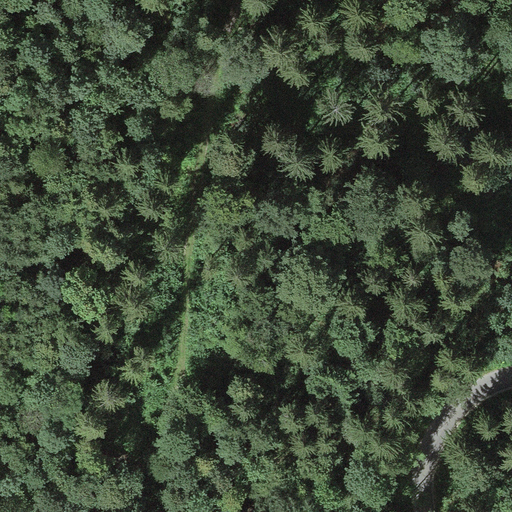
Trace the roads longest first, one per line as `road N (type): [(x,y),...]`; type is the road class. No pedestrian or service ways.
road 1 (track): [(237,0),(215,74),(216,369),(154,485),(112,511)]
road 2 (track): [(427,511),(426,469),(442,428),(456,409),(511,378)]
